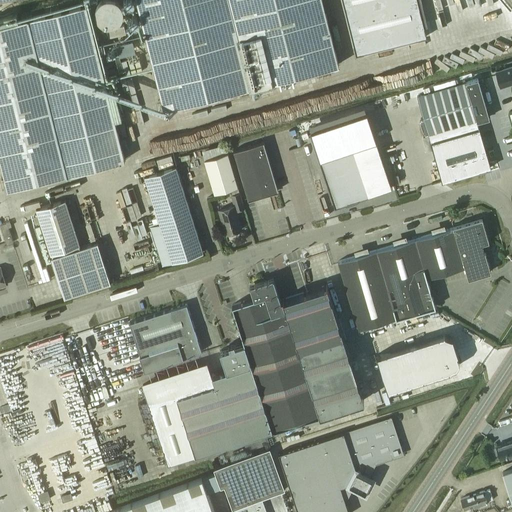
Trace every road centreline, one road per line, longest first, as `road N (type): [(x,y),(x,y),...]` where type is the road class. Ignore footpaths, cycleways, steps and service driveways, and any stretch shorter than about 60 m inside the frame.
road 1 (unclassified): [(511,225),(494,198),(459,194),(0,336)]
road 2 (unknown): [(185,278),(205,356),(112,381),(87,308)]
road 3 (secondary): [(414,511),(511,364)]
road 4 (unknown): [(496,81),(511,160),(494,198)]
